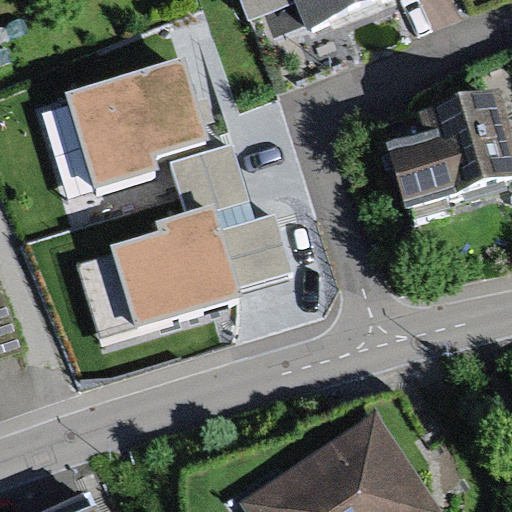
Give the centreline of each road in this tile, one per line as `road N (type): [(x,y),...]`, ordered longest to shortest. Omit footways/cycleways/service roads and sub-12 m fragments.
road 1 (residential): [(374,343),(306,136),(337,91),(511,25)]
road 2 (residential): [(374,343),(0,454)]
road 3 (residential): [(511,307),(374,343)]
